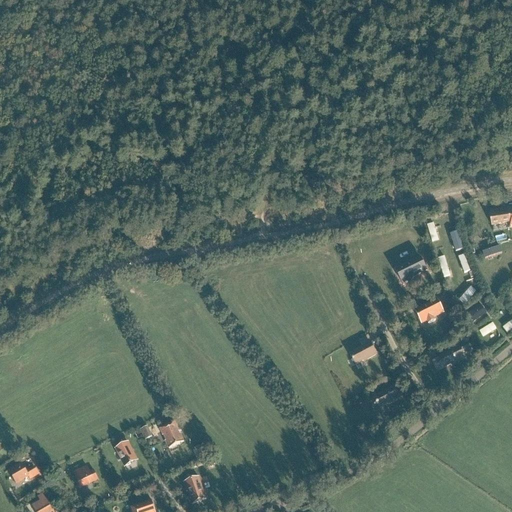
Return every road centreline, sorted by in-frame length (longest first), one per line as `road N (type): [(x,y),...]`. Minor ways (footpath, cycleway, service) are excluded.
road 1 (track): [(511,185),(114,272),(0,339)]
road 2 (unclassified): [(285,501),(381,454),(511,348)]
